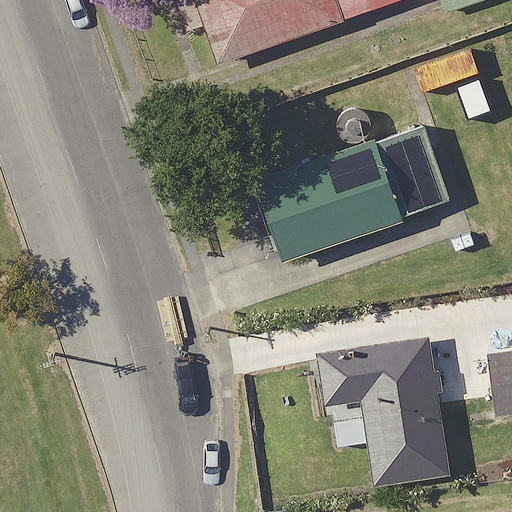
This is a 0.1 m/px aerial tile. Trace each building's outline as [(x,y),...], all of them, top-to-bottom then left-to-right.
[(176,0),(187,30),(202,25),(214,59),(381,0),(176,0)] [(465,0),(435,0),(439,9),(465,0)] [(373,139),(371,134),(250,176),(278,262),(400,219),(399,215),(446,197),(421,123),(373,139)] [(443,471),(424,337),(313,352),(320,401),(358,396),(370,481),(443,471)] [(511,409),(511,351),(487,354),(494,411),(511,409)]
